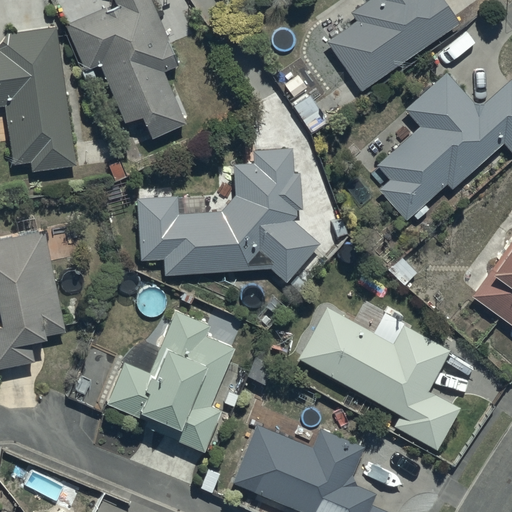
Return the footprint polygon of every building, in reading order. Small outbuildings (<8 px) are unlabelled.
[(80,68),(96,62),(119,121),(137,114),(146,137),(182,123),(160,69),(174,63),(149,0),(109,0),(111,2),(62,22),(80,68)] [(351,18),(321,38),(354,88),(454,21),(440,0),(366,0),(347,13),(351,18)] [(51,23),(0,32),(0,112),(9,165),(26,163),(27,169),(72,162),(51,23)] [(399,107),(401,110),(414,126),(371,161),(384,176),(373,185),(399,219),(444,183),(447,186),(499,144),(507,154),(511,149),(511,81),(508,76),(473,104),(446,70),(399,107)] [(156,256),(157,272),(266,264),(279,279),(310,244),(292,221),(292,208),(298,208),(298,170),(289,170),(289,146),(247,146),(247,161),(230,161),(230,192),(218,208),(175,211),(173,189),(140,191),(140,196),(131,196),(135,258),(156,256)] [(25,337),(62,328),(42,228),(0,237),(0,365),(30,359),(25,337)] [(511,229),(465,293),(510,326),(511,323),(511,229)] [(325,304),(294,358),(393,414),(388,424),(432,449),(457,405),(423,386),(444,348),(400,323),(390,341),(325,304)] [(146,371),(119,360),(101,401),(166,428),(163,435),(197,450),(215,408),(205,404),(234,334),(217,327),(212,339),(202,335),(206,326),(172,311),(146,371)] [(310,445),(253,422),(228,484),(299,511),(388,511),(368,504),(372,494),(343,482),(358,444),(317,428),(310,445)]
